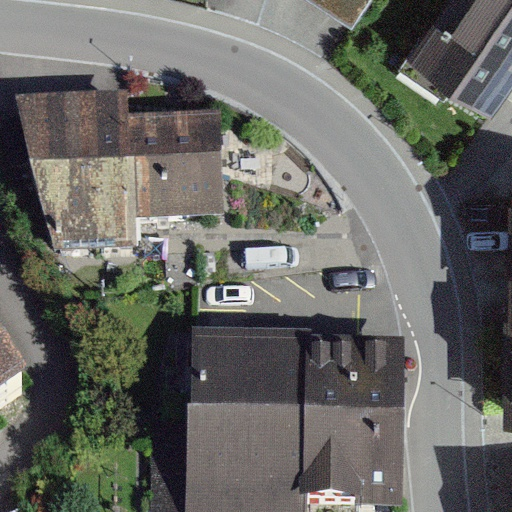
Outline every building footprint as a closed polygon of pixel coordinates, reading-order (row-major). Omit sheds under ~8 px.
[(303,0),(348,29),(367,0),(303,0)] [(511,0),(445,0),(409,53),(485,105),(511,64),(511,0)] [(224,116),(28,118),(29,258),(226,256),(224,116)] [(384,511),(388,360),(196,355),(192,511),(384,511)] [(0,362),(0,434),(33,413),(0,362)]
